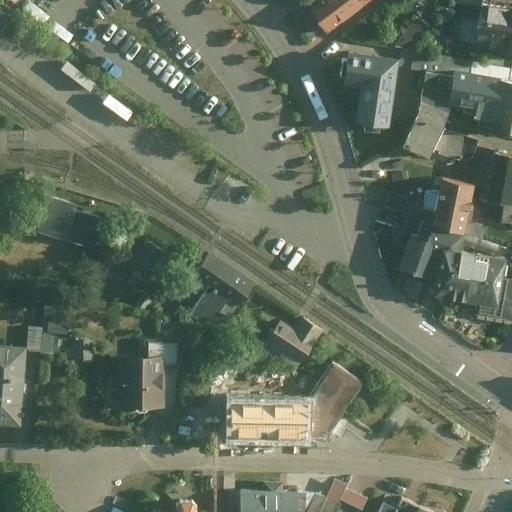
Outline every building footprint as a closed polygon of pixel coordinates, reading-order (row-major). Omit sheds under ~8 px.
[(314,0),(312,2),(332,31),(377,0),(314,0)] [(511,5),(481,1),(476,34),(505,38),(502,60),(511,61),(511,5)] [(399,39),(415,49),(432,22),(416,12),(399,39)] [(360,119),(392,123),(401,53),(350,47),(346,81),(364,84),(360,119)] [(451,66),(511,75),(511,66),(418,50),(416,65),(428,67),(451,71),(451,66)] [(511,130),(511,75),(451,66),(451,71),(446,99),(454,100),(484,105),(480,125),(511,130)] [(446,99),(451,71),(428,67),(422,100),(452,111),(454,100),(446,99)] [(452,111),(422,100),(419,113),(408,140),(433,154),(436,149),(471,161),(481,137),(447,128),(452,111)] [(511,200),(511,150),(488,146),(481,196),(511,200)] [(471,228),(478,182),(435,176),(428,222),(437,224),(468,228),(471,228)] [(104,215),(50,198),(39,232),(94,249),(104,215)] [(415,231),(402,270),(431,278),(443,245),(446,245),(465,248),(468,228),(437,224),(431,235),(415,231)] [(175,255),(150,237),(134,259),(159,278),(175,255)] [(511,299),(501,298),(507,254),(465,248),(446,245),(440,290),(480,297),(478,310),(511,314),(511,299)] [(256,284),(211,252),(197,273),(209,282),(190,309),(204,319),(212,308),(215,310),(227,294),(241,305),(256,284)] [(325,327),(304,314),(297,326),(282,317),(267,341),(303,363),(325,327)] [(52,315),(50,327),(68,330),(70,318),(52,315)] [(43,346),(43,324),(30,323),(29,346),(43,346)] [(94,336),(75,337),(76,356),(95,355),(94,336)] [(184,338),(146,339),(146,358),(165,357),(166,366),(185,365),(184,338)] [(30,348),(0,346),(0,425),(27,427),(30,348)] [(166,366),(165,357),(146,358),(121,359),(122,382),(116,380),(116,396),(123,396),(123,404),(140,407),(149,407),(154,402),(167,402),(166,366)] [(305,399),(232,398),(231,434),(268,434),(305,434),(305,431),(333,431),(342,417),(367,379),(334,357),(305,399)] [(266,489),(242,488),(241,511),(298,511),(298,510),(299,490),(286,489),(286,484),(286,479),(266,478),(266,489)] [(351,511),(362,511),(369,497),(350,488),(342,508),(351,511)] [(314,490),(299,490),(298,510),(309,510),(313,511),(334,511),(340,499),(314,490)] [(438,511),(394,492),(388,504),(374,498),(367,511),(438,511)] [(213,511),(214,509),(202,509),(202,504),(197,499),(185,499),(178,504),(177,511),(213,511)]
